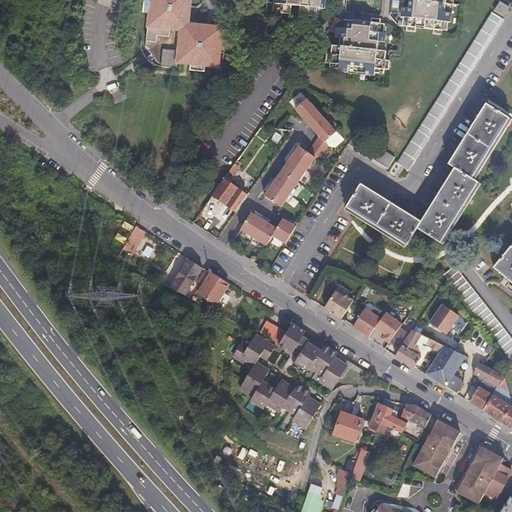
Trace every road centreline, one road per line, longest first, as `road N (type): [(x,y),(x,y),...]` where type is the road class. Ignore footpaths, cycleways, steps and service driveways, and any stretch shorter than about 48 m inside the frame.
road 1 (residential): [(511,23),(408,193),(359,166),(276,297)]
road 2 (primary): [(202,511),(0,271)]
road 3 (primary): [(0,314),(166,511)]
road 4 (tertiary): [(68,146),(276,297)]
road 5 (residential): [(293,511),(319,418),(341,388),(431,393)]
road 6 (residential): [(483,427),(436,509),(365,490),(357,511)]
road 7 (tertiary): [(276,297),(431,393)]
